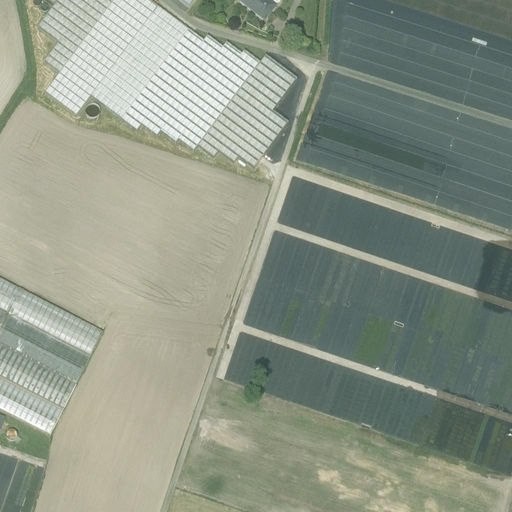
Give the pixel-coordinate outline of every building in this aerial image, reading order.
[(59,0),(53,9),(37,30),(58,45),(43,64),(59,76),(115,0),(59,0)] [(40,0),(53,9),(59,0),(40,0)] [(115,0),(59,76),(45,95),(76,118),(90,99),(121,122),(188,32),(144,0),(115,0)] [(177,0),(188,8),(194,0),(177,0)] [(242,0),(240,4),(264,23),(276,8),(280,3),(275,0),(242,0)] [(188,32),(121,122),(136,133),(141,127),(156,139),(160,134),(175,145),(178,142),(193,153),(197,149),(259,65),(243,53),(241,56),(226,45),(222,50),(207,38),(203,43),(188,32)] [(264,58),(259,65),(197,149),(213,161),(217,154),(233,166),(237,159),(253,171),(287,125),(272,114),(296,82),(264,58)] [(511,152),(500,153),(496,152),(492,158),(492,165),(486,165),(485,169),(476,167),(486,174),(487,180),(500,183),(483,184),(494,186),(493,189),(494,190),(497,190),(493,197),(508,200),(507,191),(511,190),(511,152)] [(456,215),(508,229),(507,220),(511,218),(511,207),(470,197),(469,194),(466,205),(466,206),(467,211),(473,211),(473,208),(478,209),(478,212),(472,213),(470,213),(456,215)] [(0,312),(4,314),(2,316),(0,315),(0,378),(63,412),(90,362),(10,320),(11,318),(91,360),(104,335),(0,280),(0,312)] [(0,411),(50,437),(63,412),(0,378),(0,411)]
